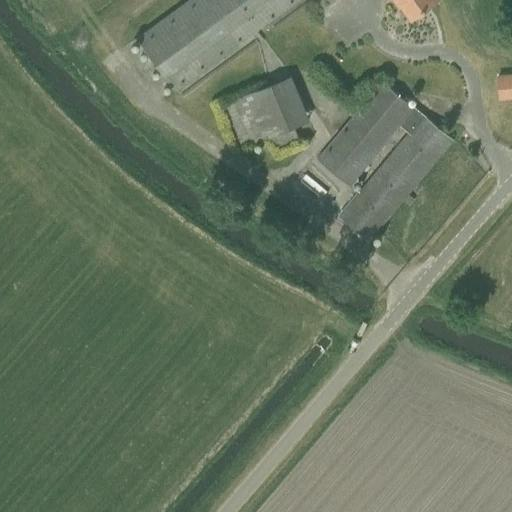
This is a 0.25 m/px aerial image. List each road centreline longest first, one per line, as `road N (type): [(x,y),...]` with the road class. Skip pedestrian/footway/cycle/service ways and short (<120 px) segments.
road 1 (unclassified): [(231,511),(423,290)]
road 2 (unclassified): [(511,191),(423,290)]
